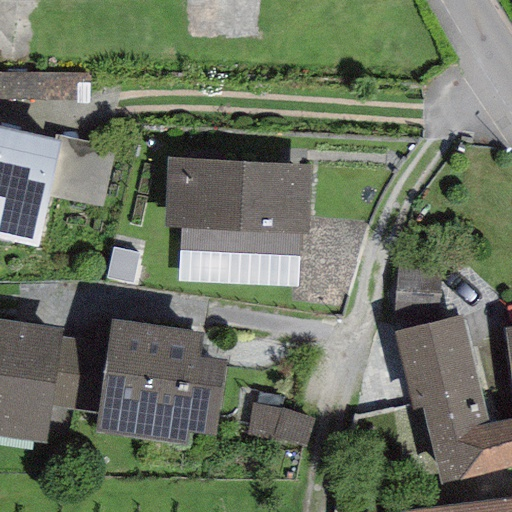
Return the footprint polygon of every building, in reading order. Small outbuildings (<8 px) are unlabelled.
[(88,73),(0,73),(0,99),(88,99),(88,73)] [(0,239),(37,248),(48,197),(60,143),(53,141),(0,129),(0,239)] [(54,134),(53,141),(60,143),(48,197),(101,208),(114,147),(54,134)] [(311,166),(165,158),(162,226),(180,228),(179,251),(300,256),(301,234),(307,235),(311,166)] [(137,254),(110,248),(104,280),(131,285),(137,254)] [(298,287),(300,256),(179,251),(178,282),(298,287)] [(406,309),(439,311),(441,263),(408,262),(406,309)] [(461,317),(393,333),(411,410),(421,408),(439,485),(511,467),(511,418),(487,424),(461,317)] [(202,333),(110,319),(107,344),(96,414),(94,433),(184,447),(186,433),(214,437),(225,360),(198,356),(202,333)] [(59,337),(60,329),(0,320),(0,437),(44,444),(49,407),(59,337)] [(107,344),(59,337),(49,407),(96,414),(107,344)] [(280,409),(251,406),(247,436),(271,439),(303,448),(316,421),(280,409)] [(511,511),(511,499),(406,511),(511,511)]
